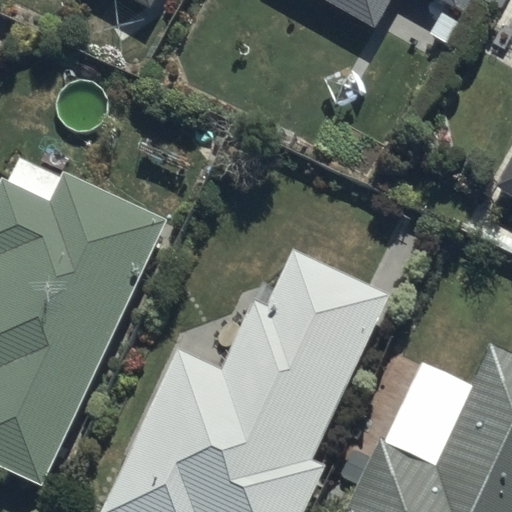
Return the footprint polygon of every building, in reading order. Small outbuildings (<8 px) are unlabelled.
[(136,0),(153,10),(158,0),(136,0)] [(328,0),(378,31),(396,0),(439,0),(464,15),(472,0),(328,0)] [(0,469),(46,490),(168,221),(65,171),(62,179),(22,160),(11,183),(5,180),(0,191),(0,469)] [(511,165),(498,190),(511,198),(511,165)] [(226,370),(183,350),(106,511),(307,511),(329,466),(316,460),(393,295),(297,250),(270,307),(258,301),(226,370)] [(511,511),(511,356),(492,347),(475,384),(424,362),(388,443),(383,440),(350,511),(511,511)]
